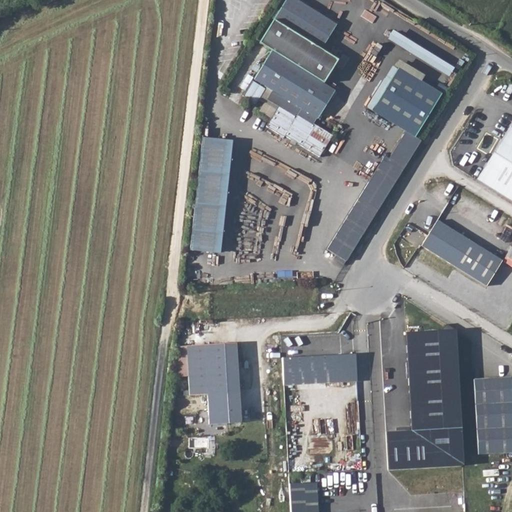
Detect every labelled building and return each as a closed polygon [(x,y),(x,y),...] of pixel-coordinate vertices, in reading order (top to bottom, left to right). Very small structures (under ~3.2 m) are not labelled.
[(285,0),(273,19),(321,49),(337,24),(297,0),(285,0)] [(461,65),(470,51),(456,42),(455,41),(445,55),(461,65)] [(336,93),(313,78),(319,69),(284,47),(279,56),(271,51),(253,80),(272,91),(267,99),(292,115),(297,107),(320,120),(336,93)] [(415,133),(441,89),(400,64),(372,109),(406,128),(415,133)] [(313,78),(336,93),(342,84),(319,69),(313,78)] [(511,127),(508,125),(475,177),(511,200),(511,127)] [(347,259),(421,136),(415,133),(406,128),(387,159),(383,156),(328,247),(347,259)] [(203,135),(190,249),(214,251),(227,138),(203,135)] [(484,284),(500,258),(435,217),(419,243),(484,284)] [(236,345),(186,348),(189,397),(208,396),(210,426),(241,424),(236,345)] [(358,352),(283,356),(285,383),(359,379),(358,352)] [(511,374),(475,377),(479,452),(511,450),(511,374)] [(319,511),(318,482),(290,483),(291,511),(319,511)]
